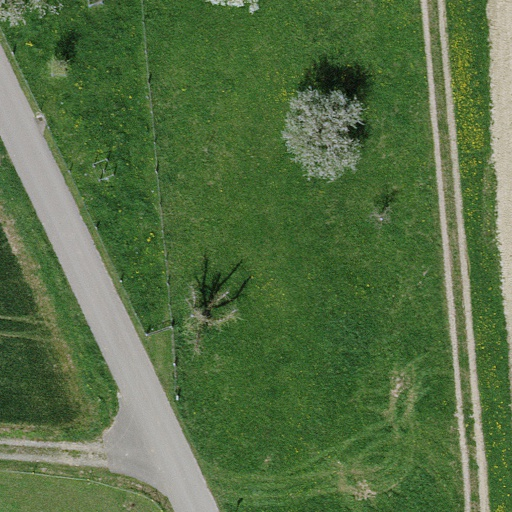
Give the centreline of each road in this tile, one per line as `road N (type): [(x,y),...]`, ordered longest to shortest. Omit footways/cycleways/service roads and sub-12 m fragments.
road 1 (track): [(436,0),(479,511)]
road 2 (unclassified): [(0,95),(170,474),(196,511)]
road 3 (track): [(0,461),(170,474)]
